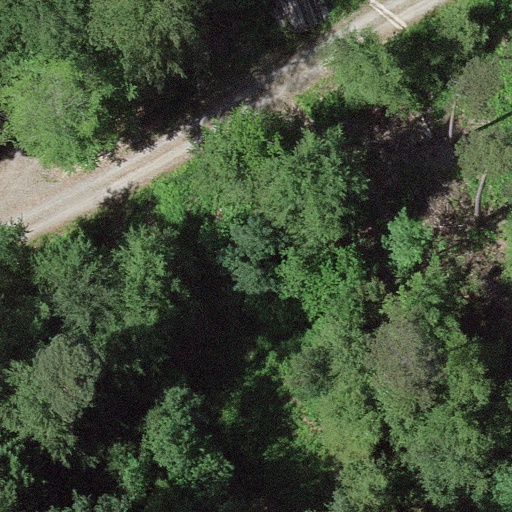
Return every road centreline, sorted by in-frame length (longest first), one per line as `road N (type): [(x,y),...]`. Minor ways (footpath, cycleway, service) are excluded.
road 1 (track): [(401,0),(0,225)]
road 2 (track): [(119,0),(37,134),(13,218)]
